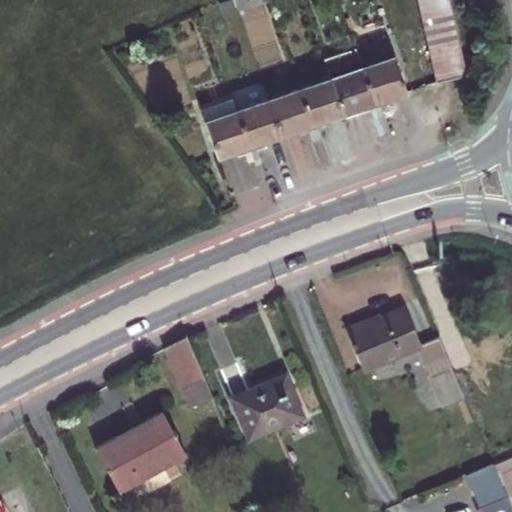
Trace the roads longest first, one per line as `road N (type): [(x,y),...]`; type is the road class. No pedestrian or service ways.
road 1 (secondary): [(511,135),(467,166),(240,244),(0,359)]
road 2 (secondary): [(0,399),(147,325),(334,247),(443,212),(511,212)]
